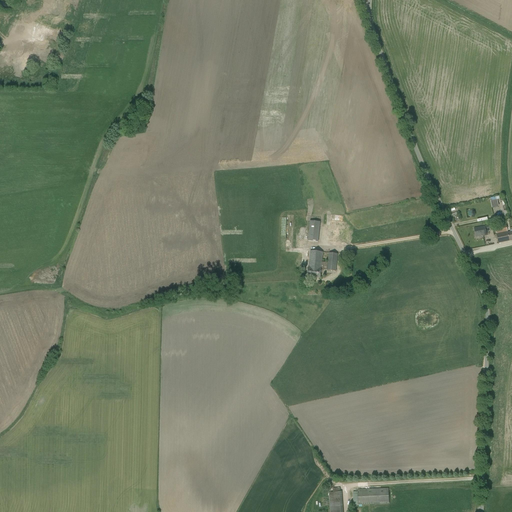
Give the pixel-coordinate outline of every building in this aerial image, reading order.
[(45,10),(47,11),(48,12),(50,12),(53,11),(54,10),(56,8),(56,6),(56,5),(56,3),(54,1),(53,0),(46,0),(45,1),(44,3),(44,6),(44,8),(45,10)] [(64,34),(50,29),(46,27),(36,23),(30,38),(43,42),(46,34),(48,35),(66,41),(68,36),(64,34)] [(27,42),(22,60),(32,62),(35,50),(40,52),(42,46),(27,42)] [(497,199),(490,200),(492,208),(498,207),(497,199)] [(318,242),(320,222),(310,221),(308,241),(318,242)] [(345,243),(347,225),(331,223),(329,241),(345,243)] [(493,224),(485,226),(474,228),(476,237),(486,235),(485,230),(489,229),(490,230),(494,229),(493,224)] [(497,234),(508,232),(506,225),(496,227),(497,234)] [(511,227),(511,228),(511,229),(511,231),(497,235),(499,244),(511,240),(511,227)] [(323,252),(310,251),(306,251),(306,256),(310,257),(309,267),(308,267),(307,276),(320,277),(321,270),(327,270),(336,271),(338,254),(329,253),(328,263),(322,262),(323,252)] [(333,488),(333,492),(329,493),(330,511),(343,511),(342,492),(340,492),(340,488),(333,488)] [(358,490),(358,492),(353,492),(354,506),(356,506),(356,505),(359,505),(359,506),(362,506),(362,504),(389,503),(388,489),(358,490)]
